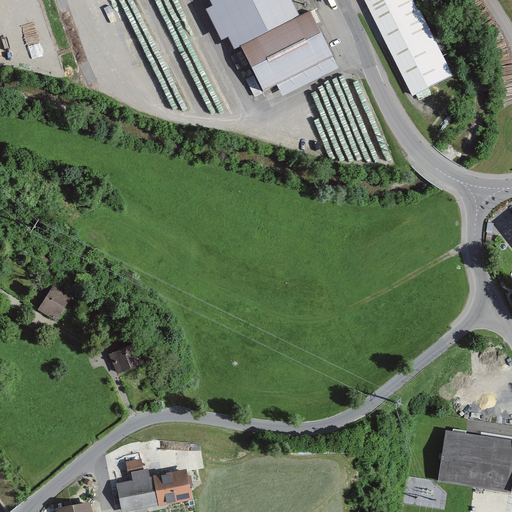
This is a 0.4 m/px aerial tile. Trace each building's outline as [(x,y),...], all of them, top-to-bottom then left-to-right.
[(235,52),(241,49),(301,19),(290,0),(208,0),(212,8),(206,11),(222,42),(228,40),(235,52)] [(318,10),(312,0),(290,0),(301,19),(310,15),(318,10)] [(364,0),(413,96),(452,76),(413,0),(364,0)] [(301,19),(241,49),(264,95),(279,87),(285,97),(337,71),(310,15),(301,19)] [(409,242),(416,257),(433,249),(426,234),(409,242)] [(366,265),(373,281),(414,263),(408,247),(366,265)] [(55,290),(39,309),(56,322),(71,304),(55,290)] [(139,346),(112,355),(118,374),(146,365),(139,346)] [(511,441),(447,432),(439,483),(511,493),(511,441)] [(149,461),(134,463),(136,475),(151,473),(149,461)] [(200,471),(126,485),(130,511),(142,511),(206,500),(200,471)] [(93,511),(92,503),(55,510),(55,511),(93,511)]
